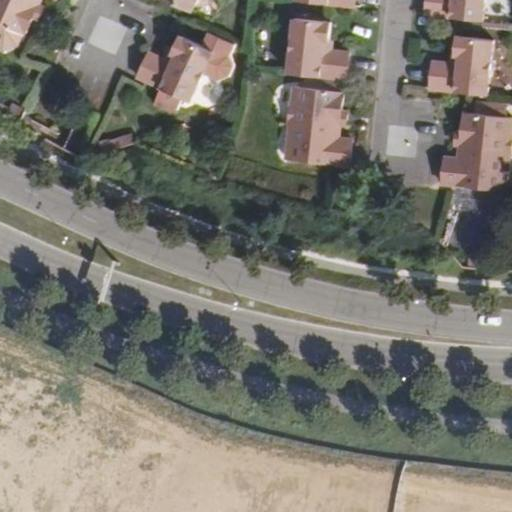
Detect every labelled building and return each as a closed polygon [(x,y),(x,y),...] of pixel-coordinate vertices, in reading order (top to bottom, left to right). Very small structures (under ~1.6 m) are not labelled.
[(0,0),(0,45),(3,47),(16,42),(20,31),(24,33),(32,15),(38,2),(38,0),(0,0)] [(170,0),(192,10),(197,0),(170,0)] [(483,0),(425,0),(424,12),(482,18),(483,0)] [(43,4),(38,2),(32,15),(37,18),(43,4)] [(331,22),(295,17),(289,71),(346,77),(349,51),(334,49),(324,48),(325,38),(329,39),(331,22)] [(491,39),(455,34),(453,54),(457,54),(456,64),(446,63),(431,61),(428,86),(485,92),(491,39)] [(214,50),(185,37),(176,55),(181,58),(178,66),(167,61),(154,55),(144,78),(167,88),(160,104),(177,112),(183,110),(188,98),(195,101),(209,73),(230,83),(240,79),(245,69),(241,59),(246,48),(220,37),(214,50)] [(329,39),(325,38),(324,48),(334,49),(335,39),(329,39)] [(176,55),(171,52),(167,61),(178,66),(181,58),(176,55)] [(453,54),(447,53),(446,63),(456,64),(457,54),(453,54)] [(345,90),(296,85),(295,101),(292,100),(290,120),(293,121),(289,156),(351,163),(355,137),(341,135),(342,121),(343,110),(345,90)] [(479,112),(480,100),(470,99),(469,111),(479,112)] [(480,100),(479,112),(504,114),(505,103),(480,100)] [(469,111),(463,110),(461,128),(459,141),(458,154),(444,152),(441,180),(503,187),(506,153),(510,154),(511,135),(511,130),(509,131),(511,115),(504,114),(479,112),(469,111)]
